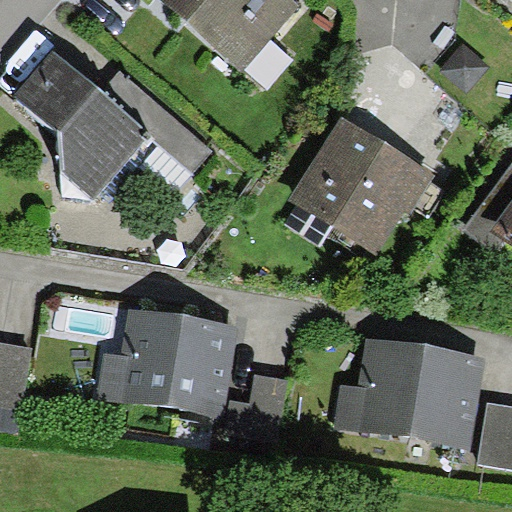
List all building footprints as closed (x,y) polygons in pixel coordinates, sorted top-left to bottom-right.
[(284,14),(265,0),(155,0),(243,68),(284,14)] [(169,154),(70,68),(35,108),(86,153),(67,175),(114,216),(169,154)] [(410,186),(338,140),(297,204),(368,250),(410,186)] [(106,354),(99,399),(233,422),(247,341),(133,321),(127,357),(106,354)] [(0,414),(32,418),(40,349),(6,345),(0,399),(0,414)] [(349,389),(341,433),(473,456),(487,378),(380,359),(374,393),(349,389)] [(289,445),(295,380),(254,377),(248,441),(289,445)] [(511,472),(511,412),(502,411),(495,471),(511,472)]
